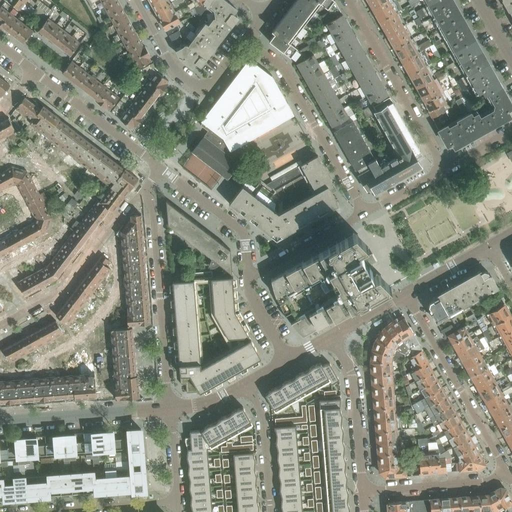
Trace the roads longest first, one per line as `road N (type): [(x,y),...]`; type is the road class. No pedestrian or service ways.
road 1 (residential): [(139,193),(152,211),(168,408)]
road 2 (residential): [(245,40),(284,72),(363,213)]
road 3 (unknown): [(139,193),(50,304),(25,319),(5,288)]
road 4 (residential): [(406,294),(506,471)]
road 5 (residential): [(159,167),(0,45)]
road 6 (residential): [(348,0),(443,169)]
road 7 (residential): [(0,422),(168,408)]
road 8 (residential): [(362,491),(353,379),(330,336)]
road 9 (residential): [(247,279),(242,231),(159,167)]
road 10 (residential): [(362,491),(481,482),(506,471)]
road 11 (residential): [(40,511),(177,501)]
road 12 (residential): [(247,279),(363,213)]
road 13 (residential): [(270,511),(262,417),(245,384)]
